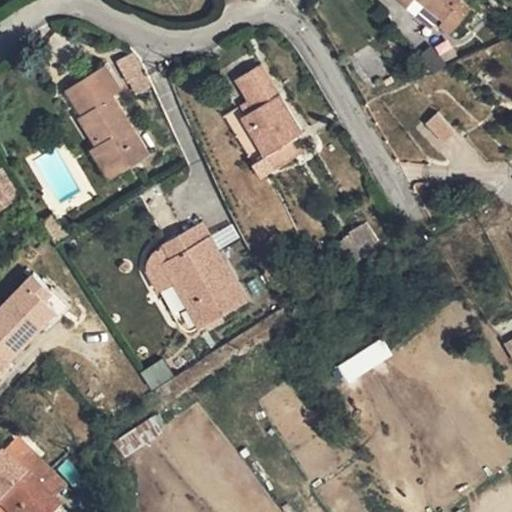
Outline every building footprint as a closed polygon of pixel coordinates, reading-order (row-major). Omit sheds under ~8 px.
[(397,0),(408,8),(414,0),(422,0),(445,18),(439,26),(452,36),(472,11),(460,1),(460,0),(397,0)] [(117,59),(131,96),(151,89),(137,52),(117,59)] [(75,118),(94,147),(98,145),(116,175),(146,156),(108,97),(117,92),(101,66),(67,88),(83,113),(75,118)] [(266,156),(302,135),(256,66),(234,80),(254,109),(242,117),(266,156)] [(437,112),(426,125),(445,144),(458,132),(437,112)] [(306,142),(302,135),(266,156),(242,117),(229,125),(263,179),(305,151),(301,145),(306,142)] [(98,145),(94,147),(89,150),(108,180),(116,175),(98,145)] [(0,177),(11,170),(0,152),(0,177)] [(164,264),(201,329),(247,303),(201,222),(163,244),(172,260),(164,264)] [(0,361),(4,366),(55,316),(43,304),(51,296),(31,276),(0,306),(0,361)] [(383,341),(337,363),(345,380),(391,358),(383,341)] [(0,450),(0,482),(8,474),(2,468),(13,458),(2,448),(0,450)] [(0,482),(0,500),(12,511),(37,511),(53,495),(13,458),(2,468),(8,474),(0,482)] [(53,495),(37,511),(51,511),(60,502),(53,495)]
